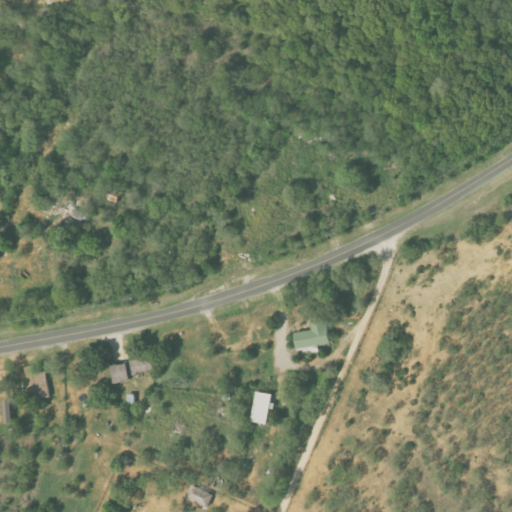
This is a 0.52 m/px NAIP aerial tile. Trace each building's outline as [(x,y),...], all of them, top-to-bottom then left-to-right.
[(295,333),(298,350),(333,344),(328,320),(312,323),(313,330),(295,333)] [(134,354),(135,362),(113,365),(116,384),(132,381),(131,374),(155,371),(152,352),(134,354)] [(25,367),(32,400),(51,397),(46,371),(35,374),(33,366),(25,367)] [(268,424),(273,395),(257,392),(252,421),(268,424)] [(186,500),(210,508),(214,494),(191,486),(186,500)]
